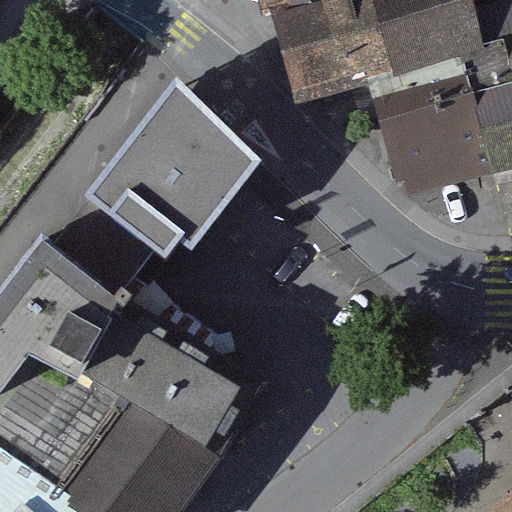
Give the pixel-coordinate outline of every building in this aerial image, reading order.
[(461,0),(309,0),(251,17),(277,108),(348,88),(477,50),(461,0)] [(511,3),(481,12),(510,122),(511,121),(511,3)] [(477,50),(348,88),(378,189),(507,151),(477,50)] [(0,511),(175,511),(253,394),(104,316),(145,259),(158,265),(166,250),(182,260),(209,225),(242,187),(255,173),(171,91),(79,203),(88,209),(49,261),(34,246),(0,287),(0,511)] [(511,511),(511,490),(486,511),(511,511)]
